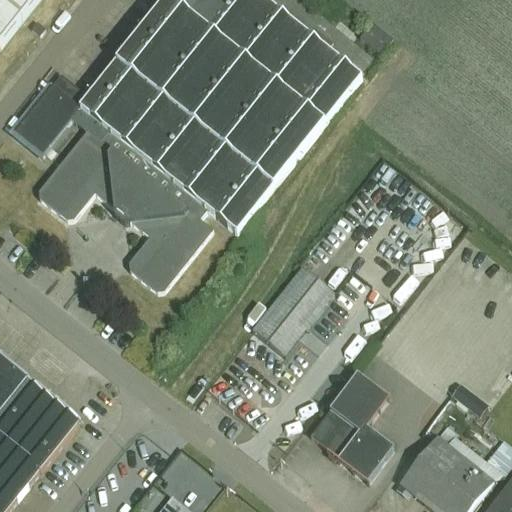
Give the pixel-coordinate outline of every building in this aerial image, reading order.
[(0,0),(0,54),(43,0),(0,0)] [(87,139),(39,199),(40,206),(68,228),(74,227),(95,201),(150,245),(129,271),(130,278),(158,300),(164,299),(213,237),(200,227),(208,218),(237,241),(362,84),(256,0),(171,0),(88,103),(61,82),(15,139),(42,161),(71,127),(87,139)] [(40,42),(46,35),(37,28),(32,35),(40,42)] [(360,44),(381,61),(393,46),(372,29),(360,44)] [(303,274),(252,338),(284,363),(335,300),(303,274)] [(0,511),(15,511),(82,430),(0,363),(0,511)] [(369,491),(369,489),(368,489),(394,454),(367,434),(390,403),(359,379),(311,442),(310,443),(329,456),(327,459),(369,491)] [(480,424),(489,413),(474,402),(466,413),(480,424)] [(475,511),(494,489),(437,444),(400,491),(426,511),(475,511)] [(511,511),(511,487),(492,511),(511,511)] [(182,511),(172,503),(164,511),(182,511)]
